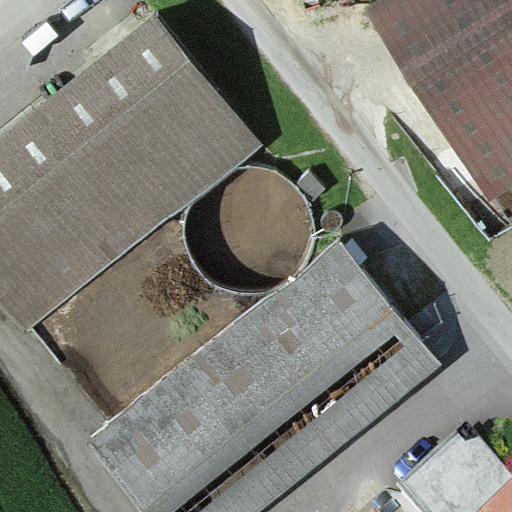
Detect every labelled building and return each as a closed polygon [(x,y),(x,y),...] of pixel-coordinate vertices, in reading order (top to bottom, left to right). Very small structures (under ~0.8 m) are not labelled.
[(511,0),(379,0),(492,182),(511,169),(511,0)] [(259,140),(157,10),(0,132),(0,280),(29,319),(193,192),(222,170),(259,140)] [(254,164),(222,170),(193,192),(180,229),(185,253),(208,281),(228,294),(263,300),(308,264),(313,238),(311,218),(309,203),(295,184),(280,175),(254,164)] [(312,171),(295,184),(309,203),(326,189),(312,171)] [(248,511),(440,357),(341,236),(308,264),(263,300),(95,435),(157,511),(248,511)]
